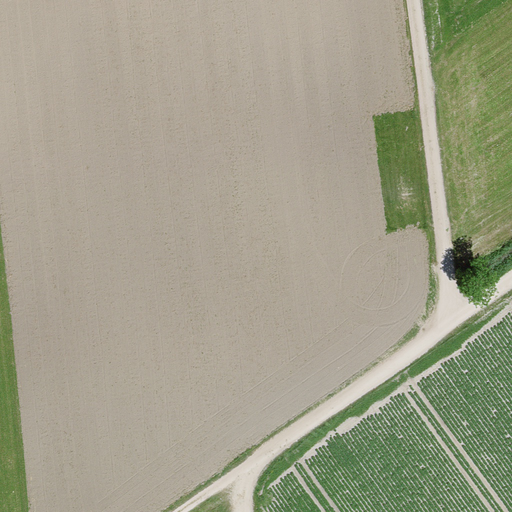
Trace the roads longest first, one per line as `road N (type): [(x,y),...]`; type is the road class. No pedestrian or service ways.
road 1 (track): [(189,511),(511,280)]
road 2 (track): [(453,323),(414,0)]
